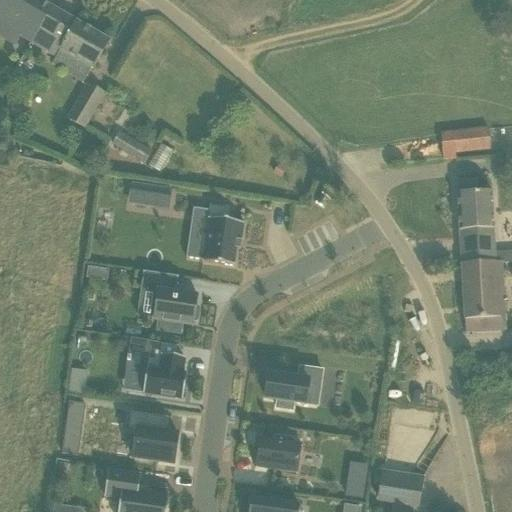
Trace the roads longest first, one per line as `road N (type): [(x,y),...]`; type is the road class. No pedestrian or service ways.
road 1 (residential): [(207,511),(228,330),(239,309),(387,224)]
road 2 (unclassified): [(387,224),(346,170),(154,0)]
road 3 (unclassified): [(477,511),(442,335),(418,272),(387,224)]
road 4 (track): [(235,65),(251,47),(381,20),(421,0)]
